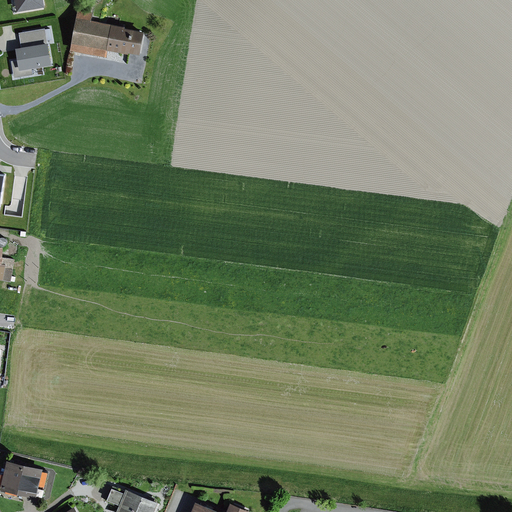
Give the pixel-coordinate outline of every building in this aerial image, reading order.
[(17,0),(19,9),(45,4),(44,0),(17,0)] [(131,28),(113,25),(91,20),(92,12),(78,10),(71,51),(107,57),(108,51),(140,57),(144,32),(140,31),(141,26),(132,24),(131,28)] [(20,33),(22,46),(48,42),(45,28),(20,33)] [(53,64),(49,42),(48,42),(22,46),(17,47),(19,60),(13,61),(15,77),(33,74),(32,68),(53,64)] [(15,259),(2,257),(2,263),(6,264),(3,280),(11,281),(15,259)] [(37,473),(0,465),(0,492),(31,500),(37,473)] [(121,504),(125,493),(113,488),(108,499),(121,504)] [(157,511),(162,502),(127,488),(125,493),(121,504),(117,511),(157,511)] [(229,511),(198,498),(192,511),(252,511),(232,503),(229,511)]
